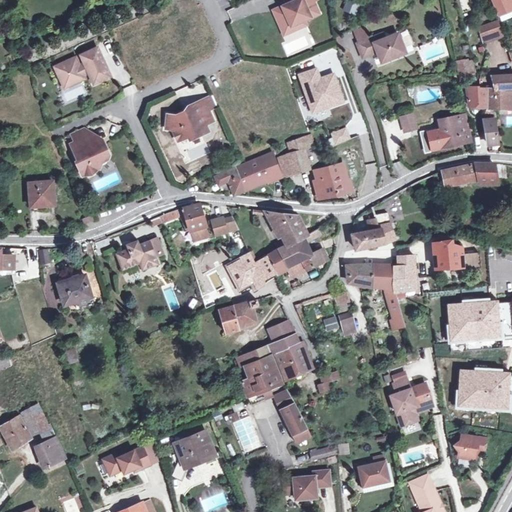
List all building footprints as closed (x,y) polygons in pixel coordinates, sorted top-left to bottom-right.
[(274,11),(281,26),(290,22),(292,25),(304,20),(318,13),(313,1),(305,4),(302,0),(297,0),(288,4),(274,11)] [(345,0),(342,11),(356,15),(360,3),(351,0),(345,0)] [(511,0),(492,0),(499,15),(511,9),(511,0)] [(284,34),(306,24),(304,20),(292,25),(290,22),(281,26),(284,34)] [(498,21),(485,26),(491,40),(504,35),(498,21)] [(485,26),(477,29),(481,43),(491,40),(485,26)] [(375,48),(377,52),(381,62),(406,52),(398,33),(385,38),(383,33),(356,44),(357,46),(361,56),(362,58),(371,54),(370,50),(375,48)] [(361,56),(357,46),(345,51),(350,61),(361,56)] [(98,47),(55,66),(60,80),(61,79),(68,77),(71,83),(84,78),(82,74),(89,71),(94,82),(109,75),(103,61),(104,61),(98,47)] [(473,73),(470,59),(464,61),(463,59),(456,61),(460,80),(467,78),(466,74),(473,73)] [(317,69),(301,75),(314,111),(342,101),(333,75),(321,80),(317,69)] [(489,89),(477,89),(477,87),(466,87),(469,106),(486,107),(511,109),(511,89),(511,88),(511,74),(492,76),(495,89),(489,89)] [(68,77),(61,79),(64,86),(71,83),(68,77)] [(210,97),(204,99),(209,110),(215,108),(210,97)] [(190,110),(176,116),(167,115),(165,129),(172,130),(177,142),(187,137),(189,141),(200,136),(199,132),(203,130),(205,125),(214,121),(209,110),(204,99),(188,106),(190,110)] [(487,144),(499,143),(494,110),(490,111),(491,120),(484,121),(487,144)] [(416,127),(412,113),(400,115),(404,130),(416,127)] [(470,141),(465,114),(438,119),(444,146),(470,141)] [(199,132),(200,136),(209,132),(205,125),(203,130),(199,132)] [(83,128),(71,133),(74,141),(87,136),(83,128)] [(345,128),(333,134),(337,143),(349,138),(345,128)] [(74,141),(70,144),(74,153),(77,152),(80,159),(75,161),(81,175),(98,168),(101,162),(107,159),(108,154),(107,150),(103,149),(100,142),(97,143),(93,134),(87,136),(74,141)] [(308,136),(296,140),(299,149),(302,148),(311,145),(308,136)] [(299,149),(296,140),(288,142),(291,152),(285,154),(292,172),(308,167),(302,148),(299,149)] [(272,152),(236,167),(240,176),(239,177),(244,189),(246,188),(246,190),(272,178),(273,181),(282,177),(272,152)] [(292,172),(285,154),(277,157),(283,175),(292,172)] [(496,182),(494,164),(493,164),(475,163),(441,171),(445,187),(478,179),(496,182)] [(314,180),(319,198),(352,190),(348,178),(347,179),(345,172),(338,174),(336,165),(316,171),(318,179),(314,180)] [(236,167),(215,176),(219,186),(228,182),(234,195),(246,190),(246,188),(244,189),(239,177),(240,176),(236,167)] [(55,204),(53,180),(28,182),(30,206),(55,204)] [(182,208),(178,209),(179,214),(180,215),(181,214),(182,215),(184,214),(189,230),(195,228),(199,239),(209,236),(199,203),(182,208)] [(161,221),(179,214),(178,209),(159,216),(161,221)] [(254,262),(249,252),(238,258),(255,289),(263,284),(265,278),(275,273),(275,275),(287,269),(291,277),(315,266),(323,262),(323,261),(328,259),(324,249),(320,251),(319,249),(311,253),(306,241),(321,233),(318,227),(306,234),(297,215),(264,210),(267,215),(273,227),(277,225),(283,235),(285,239),(287,244),(277,249),(268,255),(257,261),(254,262)] [(386,212),(374,214),(374,218),(366,220),(368,231),(352,234),(355,250),(385,243),(394,239),(386,212)] [(231,216),(223,218),(226,230),(237,228),(231,216)] [(277,225),(273,227),(278,238),(283,235),(277,225)] [(193,241),(199,239),(195,228),(189,230),(193,241)] [(127,244),(129,248),(116,253),(123,269),(139,262),(142,270),(157,263),(155,256),(163,254),(156,238),(138,245),(136,241),(127,244)] [(275,244),(277,249),(287,244),(285,239),(275,244)] [(479,253),(462,254),(462,246),(453,243),(452,239),(433,242),(435,270),(480,266),(479,253)] [(47,248),(38,248),(41,263),(49,262),(47,248)] [(254,262),(257,261),(251,251),(249,252),(254,262)] [(0,253),(0,267),(13,268),(13,254),(10,254),(0,253)] [(369,263),(345,265),(346,275),(349,281),(371,284),(385,286),(384,291),(383,291),(391,318),(390,318),(393,328),(404,326),(403,323),(398,307),(393,291),(404,290),(415,289),(415,286),(414,255),(397,257),(397,260),(398,263),(399,265),(392,264),(371,264),(369,263)] [(81,285),(78,276),(77,273),(70,275),(71,279),(57,283),(63,304),(91,296),(87,283),(81,285)] [(84,274),(78,276),(81,285),(87,283),(84,274)] [(415,286),(415,289),(416,295),(426,294),(426,285),(415,286)] [(349,301),(346,293),(333,298),(337,314),(348,311),(346,302),(349,301)] [(464,302),(450,303),(453,347),(511,343),(511,298),(500,299),(500,296),(492,297),(464,299),(464,302)] [(224,333),(239,329),(238,322),(254,318),(252,307),(258,305),(256,299),(233,306),(222,309),(224,317),(220,318),(224,333)] [(356,332),(351,311),(338,316),(342,332),(344,337),(350,334),(356,332)] [(336,316),(324,318),(327,330),(339,328),(336,316)] [(275,353),(299,343),(289,320),(268,329),(274,343),(257,350),(237,359),(240,367),(245,365),(261,359),(271,355),(273,354),(275,353)] [(299,343),(275,353),(286,378),(312,366),(304,341),(299,343)] [(74,348),(65,351),(69,363),(78,361),(74,348)] [(242,380),(247,395),(269,386),(281,382),(271,355),(261,359),(245,365),(250,378),(242,380)] [(511,408),(511,375),(511,373),(511,372),(504,372),(476,370),(462,369),(460,405),(471,406),(511,408)] [(339,378),(337,371),(326,374),(325,373),(318,375),(320,382),(316,384),(319,392),(329,389),(328,386),(327,382),(339,378)] [(407,380),(389,385),(393,395),(390,396),(401,427),(419,421),(414,408),(417,407),(432,401),(426,384),(411,389),(407,380)] [(269,386),(247,395),(249,399),(252,405),(273,396),(269,386)] [(288,390),(273,396),(280,410),(282,409),(294,403),(288,390)] [(24,394),(18,397),(24,408),(29,405),(24,394)] [(24,408),(18,397),(4,405),(7,412),(12,410),(14,413),(24,408)] [(83,412),(100,405),(97,399),(80,406),(83,412)] [(38,430),(47,425),(37,403),(21,413),(32,433),(38,430)] [(309,431),(294,403),(282,409),(286,418),(291,429),(295,437),(309,431)] [(0,426),(11,448),(30,436),(18,415),(9,421),(0,424),(0,426)] [(291,429),(286,418),(283,420),(292,438),(295,437),(291,429)] [(47,425),(38,430),(43,441),(54,436),(49,424),(47,425)] [(205,430),(175,442),(177,447),(181,456),(184,464),(192,461),(214,452),(205,430)] [(64,457),(54,436),(43,441),(35,445),(43,466),(64,457)] [(488,441),(462,436),(461,442),(454,447),(459,454),(458,459),(464,460),(476,462),(477,454),(485,456),(488,441)] [(163,444),(165,450),(166,451),(177,447),(175,442),(174,440),(163,444)] [(159,453),(165,450),(163,444),(157,447),(159,453)] [(115,453),(102,459),(110,475),(122,469),(124,472),(133,468),(140,465),(141,468),(150,463),(142,446),(117,457),(115,453)] [(334,447),(324,449),(326,456),(335,453),(334,447)] [(181,456),(173,474),(185,478),(192,461),(184,464),(181,456)] [(387,461),(358,467),(363,491),(392,485),(387,461)] [(314,475),(284,478),(284,493),(294,493),(295,499),(316,497),(315,486),(330,485),(329,470),(314,471),(314,475)] [(410,486),(414,492),(432,484),(429,477),(410,486)] [(444,511),(432,484),(414,492),(422,511),(444,511)] [(79,511),(72,498),(63,503),(68,511),(79,511)] [(154,511),(149,500),(120,511),(154,511)]
